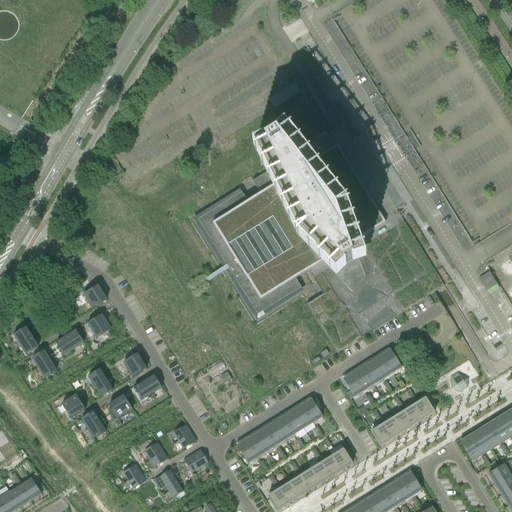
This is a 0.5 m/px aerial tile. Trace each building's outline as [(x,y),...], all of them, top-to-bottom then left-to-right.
[(359,62),(346,70),(383,130),(396,122),(396,121),(416,108),(406,91),(402,93),(395,82),(463,39),(463,40),(467,38),(442,0),(362,0),(379,27),(397,15),(395,12),(405,5),(418,26),(359,63),(359,62)] [(470,65),(418,97),(443,136),(494,104),(470,65)] [(270,96),(274,105),(300,94),(295,84),(270,96)] [(197,220),(257,316),(301,288),(295,279),(308,271),(323,294),(306,305),(336,354),(342,350),(444,286),(343,125),(332,131),(303,149),(285,127),(274,136),(276,138),(267,144),(266,141),(253,147),(259,159),(263,167),(266,173),(252,181),(260,194),(247,202),(241,193),(197,220)] [(113,157),(103,163),(113,179),(123,173),(113,157)] [(511,200),(495,174),(444,206),(469,246),(511,218),(511,200)] [(505,247),(511,242),(511,226),(511,224),(496,233),(505,247)] [(511,246),(467,275),(504,333),(511,328),(511,246)] [(97,286),(83,295),(92,310),(106,301),(97,286)] [(101,315),(87,324),(96,338),(110,329),(101,315)] [(26,328),(13,336),(26,356),(38,348),(26,328)] [(76,331),(56,344),(63,356),(83,343),(76,331)] [(384,354),(380,357),(391,374),(394,373),(401,369),(390,351),(385,354),(384,354)] [(44,352),(32,359),(44,379),(56,371),(44,352)] [(137,354),(123,363),(132,378),(146,369),(137,354)] [(371,363),(382,380),(391,374),(380,357),(376,359),(375,359),(376,360),(371,363)] [(366,366),(362,368),(373,386),(382,380),(371,363),(366,366),(366,365),(365,365),(366,366)] [(357,371),(352,374),(363,392),(373,386),(362,368),(358,371),(357,370),(357,371)] [(100,370),(88,378),(100,398),(113,390),(100,370)] [(227,373),(223,375),(227,382),(231,380),(227,373)] [(343,380),(354,398),(355,397),(363,392),(352,374),(349,377),(348,376),(348,377),(343,380)] [(457,374),(450,378),(451,389),(460,393),(467,388),(468,379),(457,374)] [(154,376),(133,389),(141,401),(162,388),(154,376)] [(75,397),(62,405),(70,419),(84,411),(85,410),(84,409),(76,396),(75,397)] [(123,396),(109,405),(118,419),(132,410),(123,396)] [(423,400),(414,406),(423,420),(427,418),(427,419),(428,418),(434,414),(429,405),(425,399),(423,400)] [(305,404),(302,406),(313,424),(322,418),(311,400),(306,403),(305,403),(305,404)] [(297,409),(292,412),(303,429),(313,424),(302,406),(297,409),(297,408),(297,409)] [(384,406),(379,409),(382,414),(387,411),(384,406)] [(414,406),(403,412),(412,427),(416,425),(417,425),(417,424),(423,420),(414,406)] [(93,412),(81,420),(93,440),(106,432),(93,412)] [(287,415),(283,418),(294,435),(303,429),(292,412),(288,415),(287,414),(287,415)] [(403,412),(392,419),(402,434),(408,430),(408,431),(409,430),(408,430),(412,427),(403,412)] [(501,417),(497,419),(509,439),(511,437),(511,423),(506,414),(502,416),(501,416),(501,417)] [(279,420),(274,423),(285,441),(294,435),(283,418),(279,420),(278,420),(279,420)] [(392,419),(382,426),(391,441),(395,438),(395,439),(396,438),(399,436),(402,434),(392,419)] [(492,423),(488,425),(500,445),(509,439),(497,419),(492,422),(491,422),(492,423)] [(269,427),(265,429),(276,447),(285,441),(274,423),(269,426),(268,426),(269,427)] [(182,425),(166,435),(170,441),(175,438),(178,442),(173,445),(178,453),(194,444),(182,425)] [(483,428),(478,431),(491,450),(500,445),(488,425),(484,428),(483,427),(483,428)] [(382,426),(371,433),(375,440),(379,446),(380,448),(380,447),(386,443),(387,444),(387,443),(391,441),(382,426)] [(260,432),(255,435),(266,453),(276,447),(265,429),(261,432),(260,431),(260,432)] [(473,434),(469,437),(482,456),(491,450),(478,431),(474,434),(473,433),(473,434)] [(250,438),(246,441),(257,458),(266,453),(255,435),(251,438),(251,437),(250,437),(250,438)] [(465,439),(460,443),(472,462),(482,456),(469,437),(465,439),(465,438),(464,439),(465,439)] [(152,439),(138,448),(142,454),(145,453),(148,458),(145,460),(152,470),(165,461),(152,439)] [(237,446),(237,447),(248,464),(257,458),(246,441),(242,443),(242,442),(242,443),(237,446)] [(343,450),(332,457),(341,472),(345,469),(345,470),(346,469),(352,465),(350,462),(343,450)] [(201,453),(179,467),(188,480),(194,476),(192,473),(197,470),(199,473),(210,467),(201,453)] [(332,457),(321,464),(331,478),(334,476),(335,476),(341,472),(332,457)] [(321,464),(311,470),(320,485),(326,481),(326,482),(327,481),(326,481),(331,478),(321,464)] [(492,473),(488,476),(495,486),(511,475),(511,474),(506,464),(495,471),(492,473)] [(132,465),(117,474),(121,480),(125,478),(128,482),(124,484),(129,492),(144,483),(132,465)] [(311,470),(300,477),(309,492),(313,489),(313,490),(314,489),(313,489),(315,488),(320,485),(311,470)] [(170,471),(154,481),(161,492),(166,489),(168,493),(163,496),(167,502),(183,492),(170,471)] [(405,477),(401,479),(412,497),(421,491),(410,473),(405,477),(405,476),(404,476),(405,477)] [(511,475),(495,486),(494,486),(495,487),(502,497),(511,490),(511,475)] [(300,477),(289,484),(298,499),(305,495),(305,494),(309,492),(300,477)] [(396,482),(392,485),(403,503),(412,497),(401,479),(397,482),(396,481),(396,482)] [(22,486),(20,487),(23,491),(24,493),(30,502),(40,496),(41,496),(33,483),(31,480),(22,486)] [(289,484),(278,491),(287,505),(292,503),(292,502),(298,499),(289,484)] [(386,488),(382,491),(393,508),(403,503),(392,485),(387,488),(386,487),(386,488)] [(18,488),(10,493),(14,500),(19,509),(29,503),(30,503),(30,502),(24,493),(23,491),(20,487),(18,488)] [(511,490),(502,497),(501,497),(501,498),(502,497),(508,507),(508,508),(511,505),(511,490)] [(278,491),(267,497),(272,505),(276,511),(277,511),(283,508),(284,508),(287,505),(278,491)] [(378,494),(373,497),(382,511),(387,511),(393,508),(382,491),(378,493),(377,493),(378,494)] [(0,499),(0,503),(1,505),(3,508),(5,511),(14,511),(19,509),(19,510),(20,509),(19,509),(14,500),(10,493),(0,499)] [(368,500),(364,502),(369,511),(382,511),(373,497),(368,499),(367,499),(368,500)] [(359,505),(354,508),(356,511),(369,511),(364,502),(360,505),(360,504),(359,504),(359,505)]
